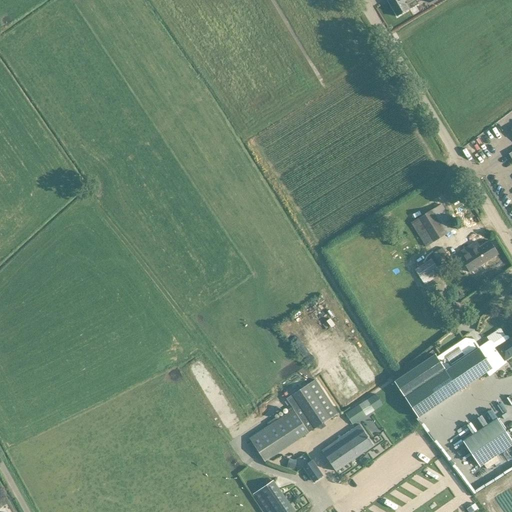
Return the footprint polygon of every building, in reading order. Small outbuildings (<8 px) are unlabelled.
[(387,0),(397,16),(419,4),(416,0),(387,0)] [(441,204),(433,209),(412,223),(427,246),(448,233),(456,227),(441,204)] [(458,253),(464,263),(470,272),(499,254),(490,240),(480,246),(477,241),(468,246),(458,253)] [(440,264),(449,258),(443,247),(433,253),(440,264)] [(415,270),(425,285),(441,274),(432,259),(415,270)] [(318,320),(329,312),(323,303),(312,312),(318,320)] [(489,341),(479,347),(493,368),(496,372),(507,363),(505,361),(511,356),(511,336),(510,338),(508,336),(504,335),(501,330),(487,338),(489,341)] [(414,368),(395,381),(419,418),(439,404),(493,368),(485,356),(480,347),(479,347),(474,340),(466,338),(438,357),(433,350),(424,357),(426,360),(414,368)] [(333,366),(347,401),(357,398),(343,362),(333,366)] [(200,378),(209,371),(207,368),(197,374),(200,378)] [(316,379),(286,398),(292,407),(288,409),(290,411),(286,413),(302,437),(338,413),(316,379)] [(374,410),(367,399),(346,414),(353,424),(374,410)] [(511,439),(498,418),(464,441),(480,466),(511,445),(511,439)] [(322,450),(336,471),(374,445),(360,424),(322,450)] [(294,468),(296,460),(290,458),(287,466),(294,468)] [(324,475),(313,460),(303,466),(314,482),(324,475)] [(295,511),(273,480),(253,494),(265,511),(295,511)]
